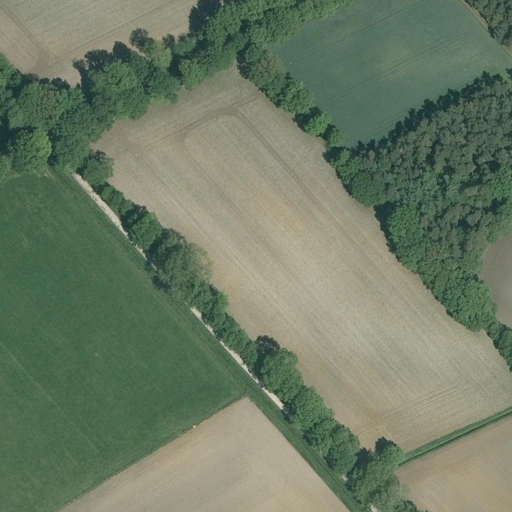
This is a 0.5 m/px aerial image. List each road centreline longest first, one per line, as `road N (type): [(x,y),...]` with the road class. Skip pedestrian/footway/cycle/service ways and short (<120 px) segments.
road 1 (track): [(379,511),(0,91)]
road 2 (unclassified): [(0,162),(319,0)]
